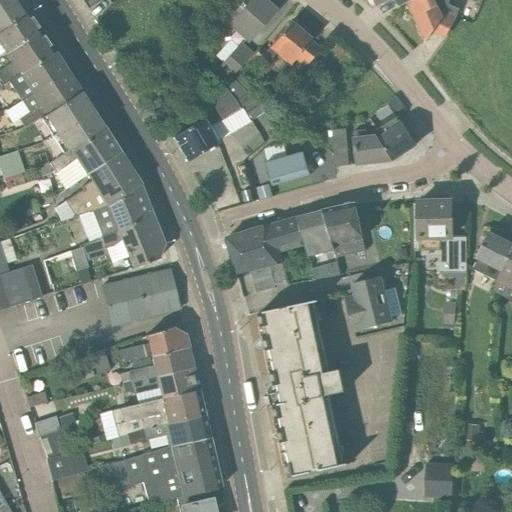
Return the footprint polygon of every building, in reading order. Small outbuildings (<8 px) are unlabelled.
[(0,0),(0,33),(28,15),(17,0),(0,0)] [(81,0),(87,9),(101,0),(81,0)] [(242,0),(223,22),(245,43),(260,26),(274,11),(261,0),(242,0)] [(434,31),(446,37),(456,19),(459,9),(448,4),(450,0),(414,0),(408,3),(425,40),(428,40),(434,31)] [(28,15),(0,33),(0,56),(4,54),(5,55),(39,31),(28,15)] [(293,60),(304,68),(319,50),(309,41),(310,40),(290,23),(266,52),(260,47),(252,58),(260,66),(267,58),(270,60),(275,54),(289,66),(293,60)] [(213,45),(225,32),(219,26),(208,39),(213,45)] [(8,82),(54,53),(39,31),(5,55),(10,63),(0,69),(0,80),(3,85),(8,81),(8,82)] [(240,42),(214,71),(228,82),(231,78),(253,53),(240,42)] [(8,82),(21,102),(66,72),(54,53),(8,82)] [(19,119),(24,128),(39,119),(39,118),(80,92),(66,72),(21,102),(4,113),(12,123),(19,119)] [(217,144),(208,128),(241,108),(249,121),(266,110),(240,87),(232,80),(231,78),(228,82),(198,114),(202,121),(172,138),(186,162),(217,144)] [(39,118),(39,119),(62,154),(103,128),(80,92),(39,118)] [(404,107),(395,96),(387,102),(396,113),(404,107)] [(379,139),(392,161),(416,146),(397,117),(377,130),(381,136),(378,138),(379,139)] [(283,123),(273,129),(279,139),(289,132),(283,123)] [(86,176),(119,154),(103,128),(62,154),(48,163),(52,169),(64,191),(85,175),(86,176)] [(335,168),(349,166),(346,129),(332,131),(335,168)] [(358,165),(392,161),(379,139),(378,138),(377,135),(367,136),(366,130),(354,131),(358,165)] [(243,161),(251,154),(245,147),(236,154),(243,161)] [(0,156),(0,171),(2,179),(24,172),(24,171),(17,151),(0,156)] [(107,206),(140,185),(119,154),(86,176),(89,181),(81,187),(82,189),(53,208),(60,221),(91,211),(91,212),(107,206)] [(311,177),(305,155),(266,165),(272,187),(311,177)] [(43,165),(37,167),(24,171),(24,172),(2,179),(5,190),(24,184),(33,181),(42,181),(43,180),(51,178),(50,173),(51,173),(51,172),(50,170),(52,169),(48,163),(43,165)] [(99,237),(100,238),(117,233),(150,211),(140,185),(107,206),(91,212),(101,236),(99,237)] [(269,185),(257,188),(260,200),(272,197),(269,185)] [(242,192),(245,203),(253,201),(251,190),(242,192)] [(440,272),(466,273),(467,237),(452,237),(451,202),(419,202),(420,251),(440,251),(440,272)] [(335,250),(337,258),(365,252),(355,204),(323,211),(335,250)] [(107,255),(105,249),(122,244),(132,269),(158,259),(164,246),(150,211),(117,233),(100,238),(70,251),(75,271),(87,267),(86,261),(107,255)] [(308,257),(335,250),(323,211),(297,218),(305,244),(305,245),(308,257)] [(297,218),(226,239),(237,275),(257,269),(283,263),(280,252),(305,245),(304,244),(305,244),(297,218)] [(473,269),(497,281),(511,250),(511,243),(489,232),(476,260),(477,260),(473,269)] [(407,248),(396,249),(397,260),(408,259),(407,248)] [(511,250),(497,281),(492,291),(511,300),(511,250)] [(257,269),(250,271),(256,292),(276,287),(275,285),(288,281),(283,263),(273,265),(257,269)] [(8,271),(0,274),(0,310),(41,297),(31,265),(8,271)] [(101,287),(111,326),(179,310),(169,270),(101,287)] [(313,272),(315,280),(324,279),(322,271),(313,272)] [(354,332),(392,322),(380,277),(353,284),(356,296),(345,299),(354,332)] [(340,370),(324,373),(309,304),(319,302),(318,301),(259,314),(279,405),(274,406),(289,478),(349,465),(349,463),(339,465),(324,396),(344,391),(340,370)] [(454,329),(455,324),(456,308),(456,302),(444,302),(444,307),(443,323),(442,328),(454,329)] [(121,363),(149,357),(149,356),(187,347),(184,334),(172,327),(145,336),(146,344),(118,351),(121,363)] [(130,383),(192,368),(187,347),(149,356),(149,357),(151,366),(127,371),(130,383)] [(108,366),(103,349),(66,361),(73,382),(119,368),(117,363),(108,366)] [(157,390),(159,399),(159,400),(198,390),(192,368),(130,383),(132,395),(157,390)] [(140,430),(203,415),(198,390),(159,400),(159,399),(111,411),(117,437),(140,430)] [(76,428),(74,422),(72,413),(57,418),(60,427),(61,429),(62,433),(76,428)] [(34,423),(38,437),(59,430),(55,415),(34,423)] [(169,447),(209,438),(203,415),(140,430),(117,437),(120,448),(167,435),(169,446),(169,447)] [(76,428),(62,433),(61,429),(59,430),(38,437),(45,460),(68,453),(64,439),(81,433),(85,432),(81,419),(74,422),(76,428)] [(465,424),(463,440),(486,442),(487,433),(479,432),(480,426),(465,424)] [(169,446),(122,461),(129,487),(142,483),(141,482),(178,472),(215,463),(209,438),(169,447),(169,446)] [(45,460),(51,482),(74,475),(70,461),(82,457),(80,449),(68,453),(45,460)] [(484,463),(485,452),(467,451),(466,462),(484,463)] [(178,472),(141,482),(142,483),(148,505),(181,497),(181,496),(208,490),(220,487),(215,463),(178,472)] [(454,471),(426,471),(426,503),(454,503),(454,471)] [(179,505),(180,511),(213,511),(211,500),(210,500),(208,490),(181,496),(181,497),(183,504),(179,505)]
